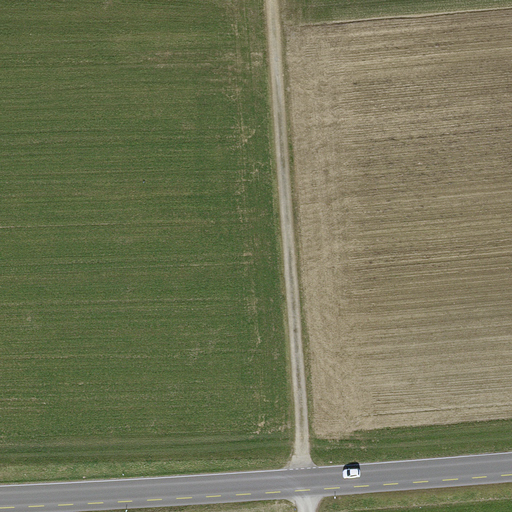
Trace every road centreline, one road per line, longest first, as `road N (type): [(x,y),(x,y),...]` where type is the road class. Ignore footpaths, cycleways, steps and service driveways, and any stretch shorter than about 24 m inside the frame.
road 1 (track): [(309,511),(273,0)]
road 2 (secondary): [(511,464),(0,497)]
